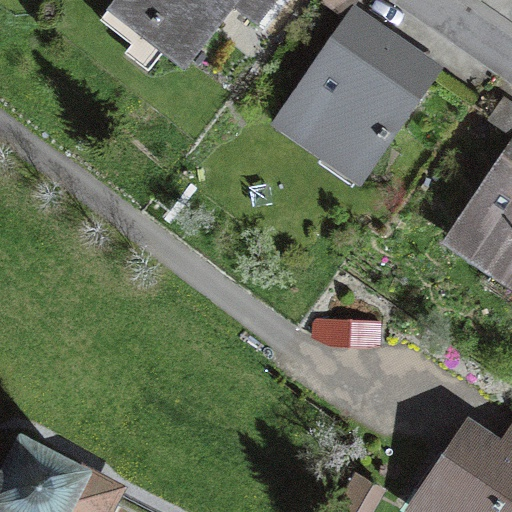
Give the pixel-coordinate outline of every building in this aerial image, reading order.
[(128,0),(152,18),(140,34),(185,68),(234,5),(257,24),(276,0),(128,0)] [(325,0),(323,3),(344,17),(355,0),(325,0)] [(367,168),(436,70),(354,12),(280,119),(327,152),(333,144),(367,168)] [(511,146),(451,237),(499,270),(504,261),(511,266),(511,146)] [(383,345),(384,322),(317,319),(316,342),(383,345)] [(511,511),(511,458),(470,430),(419,507),(426,511),(511,511)] [(0,511),(97,511),(108,493),(24,448),(0,491),(0,511)] [(336,509),(341,511),(367,511),(380,491),(355,476),(336,509)]
